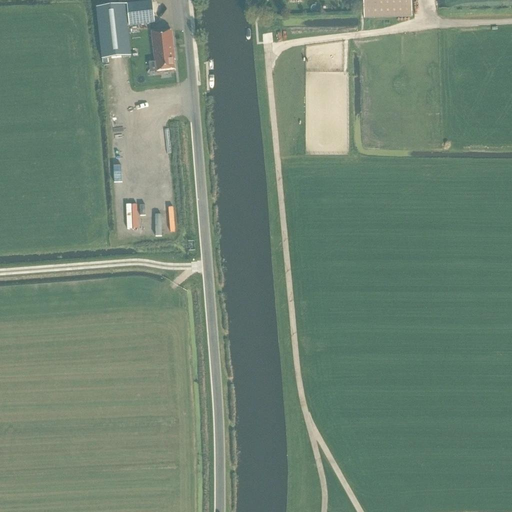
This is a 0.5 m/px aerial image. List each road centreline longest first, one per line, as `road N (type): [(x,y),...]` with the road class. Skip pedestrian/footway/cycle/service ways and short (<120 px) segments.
road 1 (unclassified): [(511,21),(430,23),(269,48),(311,432)]
road 2 (unclassified): [(220,511),(183,0)]
